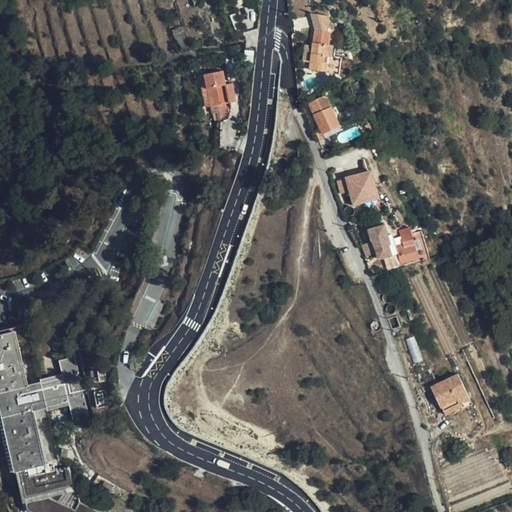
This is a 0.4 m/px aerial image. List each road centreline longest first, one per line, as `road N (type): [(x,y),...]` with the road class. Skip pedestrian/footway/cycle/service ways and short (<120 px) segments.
road 1 (unclassified): [(303,511),(165,438),(147,401),(199,307),(238,190),(256,127),(265,34)]
road 2 (residential): [(265,34),(284,46),(301,120),(382,314),(442,511)]
